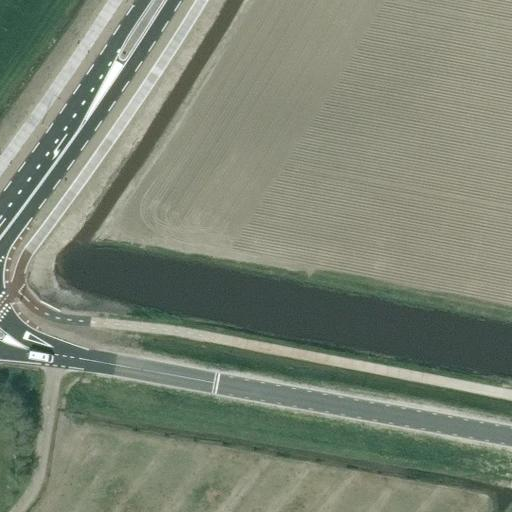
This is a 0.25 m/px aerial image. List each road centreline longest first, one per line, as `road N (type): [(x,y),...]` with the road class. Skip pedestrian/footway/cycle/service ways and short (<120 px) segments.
road 1 (tertiary): [(55,356),(511,437)]
road 2 (secondary): [(0,229),(162,0)]
